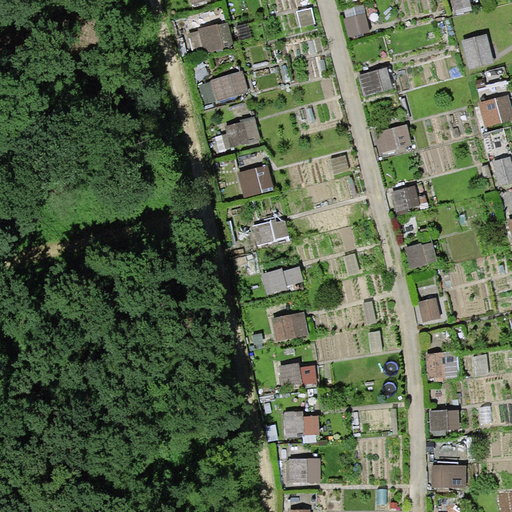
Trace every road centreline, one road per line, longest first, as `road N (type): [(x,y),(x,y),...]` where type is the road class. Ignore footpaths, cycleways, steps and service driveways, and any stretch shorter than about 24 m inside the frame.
road 1 (track): [(203,211),(265,479),(265,511)]
road 2 (track): [(203,211),(152,0)]
road 3 (track): [(157,223),(0,260)]
